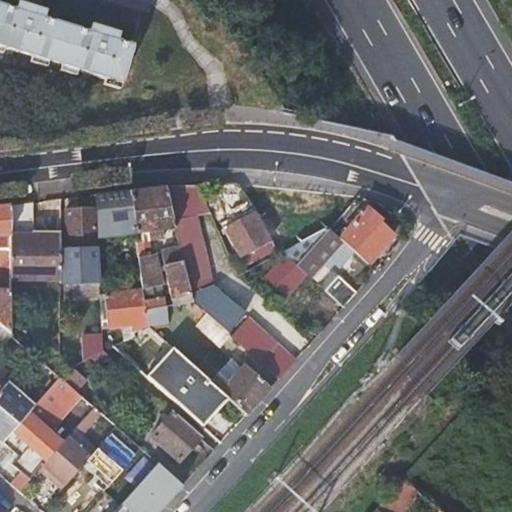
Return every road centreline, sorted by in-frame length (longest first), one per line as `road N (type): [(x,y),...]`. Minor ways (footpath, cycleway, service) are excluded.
road 1 (secondary): [(511,204),(348,148),(268,135),(201,135),(0,160)]
road 2 (secondary): [(0,177),(197,156),(260,158),(345,169),(451,201)]
road 3 (residential): [(451,201),(194,511)]
road 4 (motorway): [(356,0),(511,266)]
road 5 (motorway): [(511,116),(443,0)]
